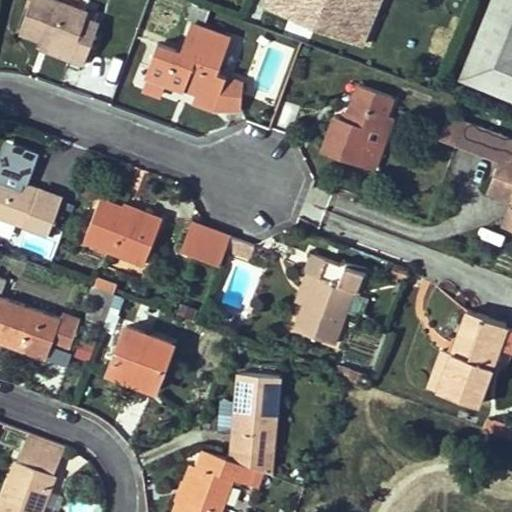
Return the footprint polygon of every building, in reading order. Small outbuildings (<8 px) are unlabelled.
[(83,64),(97,24),(84,18),(86,12),(83,11),(55,0),(30,0),(18,32),(39,40),(72,51),(69,59),(83,64)] [(255,0),(250,0),(246,12),(262,19),(268,5),(255,0)] [(511,0),(492,0),(461,76),(511,96),(511,0)] [(195,8),(192,18),(205,23),(208,13),(195,8)] [(215,73),(227,37),(188,23),(177,52),(155,44),(144,75),(147,76),(163,82),(181,89),(184,82),(196,86),(194,93),(191,101),(213,108),(223,76),(215,73)] [(69,59),(72,51),(39,40),(36,47),(69,59)] [(75,87),(110,100),(123,64),(88,51),(75,87)] [(158,95),(163,82),(147,76),(143,89),(158,95)] [(241,83),(223,76),(213,108),(239,108),(241,83)] [(181,89),(194,93),(196,86),(184,82),(181,89)] [(374,169),(383,143),(368,138),(371,129),(379,132),(386,114),(392,96),(358,83),(345,119),(334,115),(322,151),(374,169)] [(393,116),(386,114),(379,132),(371,129),(368,138),(383,143),(393,116)] [(511,139),(464,121),(456,143),(499,159),(501,155),(509,158),(511,151),(511,139)] [(511,228),(511,229),(511,151),(509,158),(501,155),(499,159),(487,189),(511,198),(511,201),(511,203),(511,228)] [(0,217),(24,227),(38,189),(23,184),(21,191),(0,183),(0,217)] [(144,220),(123,211),(122,207),(100,198),(83,242),(143,265),(162,218),(147,212),(144,220)] [(147,212),(124,203),(122,207),(123,211),(144,220),(147,212)] [(511,229),(511,228),(511,203),(502,226),(511,229)] [(181,249),(222,259),(230,227),(189,217),(181,249)] [(255,246),(236,239),(230,253),(249,260),(255,246)] [(354,290),(357,291),(365,273),(311,253),(304,272),(313,275),(302,304),(293,329),(333,344),(354,290)] [(294,301),(302,304),(313,275),(304,272),(294,301)] [(0,294),(6,278),(0,275),(0,341),(46,358),(53,339),(70,345),(81,318),(63,311),(60,316),(0,294)] [(117,285),(97,277),(94,285),(98,286),(114,292),(117,285)] [(84,320),(101,327),(114,292),(98,286),(84,320)] [(505,323),(466,309),(451,351),(437,389),(476,403),(498,346),(504,325),(505,323)] [(125,379),(132,382),(136,373),(158,381),(173,341),(126,324),(110,370),(126,376),(125,379)] [(511,348),(511,327),(504,325),(498,346),(511,351),(511,348)] [(427,386),(437,389),(451,351),(442,346),(427,386)] [(365,374),(338,364),(334,374),(344,378),(362,384),(365,374)] [(240,372),(237,400),(233,433),(230,459),(254,468),(269,474),(280,376),(240,372)] [(155,390),(158,381),(136,373),(132,382),(155,390)] [(224,433),(233,433),(237,400),(227,398),(224,433)] [(483,428),(489,430),(494,420),(487,417),(483,428)] [(511,427),(511,426),(494,420),(489,430),(508,437),(511,427)] [(24,440),(17,459),(55,474),(61,454),(24,440)] [(196,469),(179,511),(219,511),(233,479),(255,487),(258,479),(250,476),(254,468),(230,459),(204,449),(196,469)] [(40,511),(55,474),(17,459),(0,503),(0,511),(40,511)] [(171,511),(179,511),(196,469),(189,466),(171,511)]
